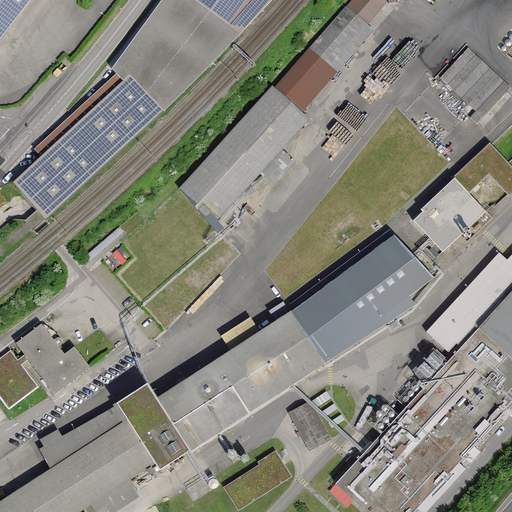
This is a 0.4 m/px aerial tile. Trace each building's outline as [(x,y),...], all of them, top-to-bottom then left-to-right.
[(0,0),(0,39),(30,0),(0,0)] [(201,67),(257,6),(262,0),(162,0),(112,69),(123,82),(13,183),(39,214),(57,205),(82,183),(131,135),(178,89),(201,67)] [(273,0),(262,0),(257,6),(201,67),(178,89),(131,135),(82,183),(57,205),(39,214),(45,221),(59,209),(164,112),(187,89),(210,66),(240,35),(269,5),(273,0)] [(386,2),(382,0),(353,0),(274,91),(273,90),(274,90),(272,89),(271,90),(272,90),(180,190),(218,234),(224,229),(216,220),(306,121),(306,122),(307,120),(306,119),(305,119),(296,110),(334,67),(331,65),(386,2)] [(413,221),(443,253),(486,212),(468,194),(490,172),(511,194),(511,192),(511,169),(490,146),(421,210),(423,213),(413,221)] [(79,511),(155,463),(160,471),(324,364),(324,363),(330,359),(330,360),(387,324),(383,316),(434,278),(394,236),(295,310),(295,311),(292,314),(291,313),(157,399),(147,384),(117,404),(127,420),(0,501),(0,511),(79,511)] [(336,484),(366,511),(413,511),(511,405),(511,261),(510,264),(499,253),(491,262),(498,272),(497,273),(452,305),(426,332),(448,353),(457,343),(461,348),(336,484)] [(29,359),(55,394),(89,368),(74,348),(64,355),(58,347),(61,345),(61,344),(62,343),(62,342),(62,341),(61,340),(60,339),(59,338),(58,338),(57,338),(56,339),(55,338),(56,337),(56,335),(56,333),(54,331),(49,328),(48,327),(46,325),(44,325),(41,325),(17,344),(25,355),(18,360),(10,351),(0,358),(0,396),(9,408),(38,387),(21,365),(29,359)] [(309,402),(290,412),(310,450),(329,440),(309,402)] [(280,461),(275,453),(261,463),(262,465),(249,473),(234,483),(226,488),(239,508),(289,476),(283,466),(280,468),(277,463),(280,461)]
